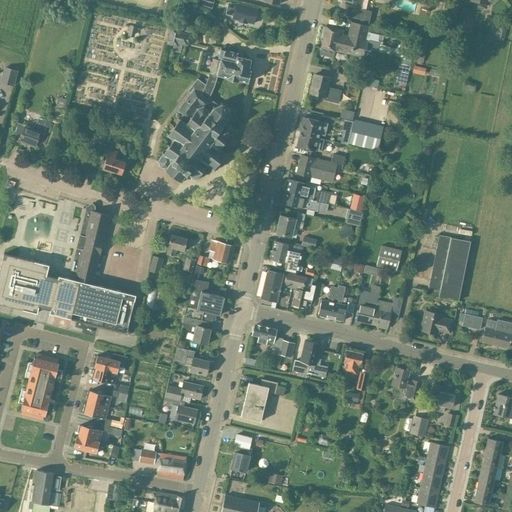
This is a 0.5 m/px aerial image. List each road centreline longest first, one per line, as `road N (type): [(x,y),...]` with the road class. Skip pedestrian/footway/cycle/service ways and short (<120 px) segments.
road 1 (unclassified): [(258,240),(0,161)]
road 2 (residential): [(56,466),(84,346),(19,332),(0,406)]
road 3 (tertiary): [(484,367),(242,308)]
road 4 (unclassified): [(258,240),(313,0)]
road 5 (tertiary): [(197,491),(242,308)]
road 6 (residential): [(197,491),(56,466)]
